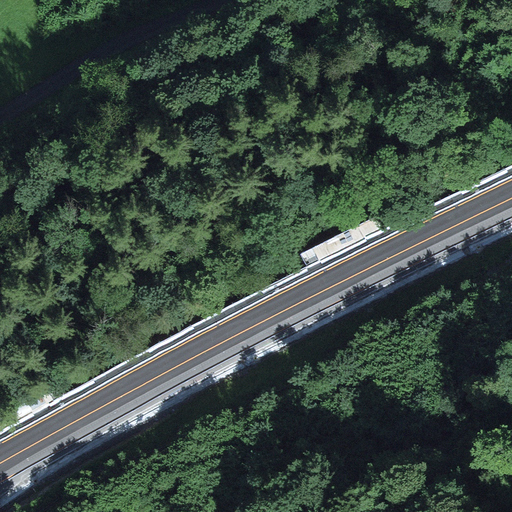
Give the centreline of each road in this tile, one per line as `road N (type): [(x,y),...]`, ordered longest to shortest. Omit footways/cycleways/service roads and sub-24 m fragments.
road 1 (trunk): [(511,203),(168,376),(0,472)]
road 2 (residential): [(216,0),(132,37),(0,119)]
